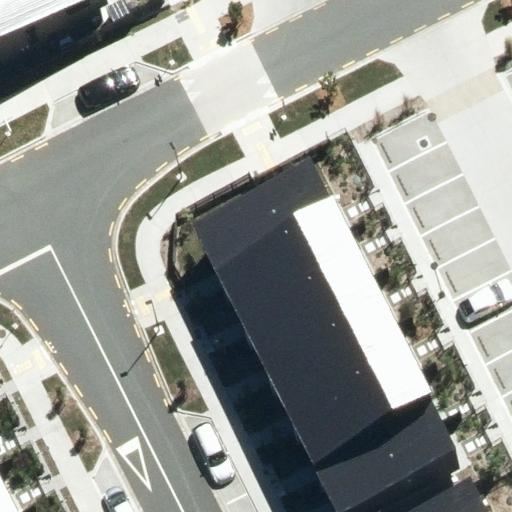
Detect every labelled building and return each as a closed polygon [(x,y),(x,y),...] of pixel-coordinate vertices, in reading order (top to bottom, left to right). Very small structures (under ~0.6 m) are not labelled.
[(0,53),(106,0),(4,0),(0,2),(0,53)] [(195,233),(216,276),(341,213),(319,171),(195,233)] [(216,276),(240,322),(364,260),(341,213),(216,276)] [(240,322),(265,372),(389,310),(364,260),(240,322)] [(265,372),(290,422),(414,360),(389,310),(265,372)] [(290,422),(314,468),(437,406),(414,360),(290,422)] [(437,406),(314,468),(335,511),(354,511),(463,457),(437,406)] [(418,511),(485,511),(472,485),(418,511)] [(0,493),(0,511),(11,511),(2,492),(0,493)]
